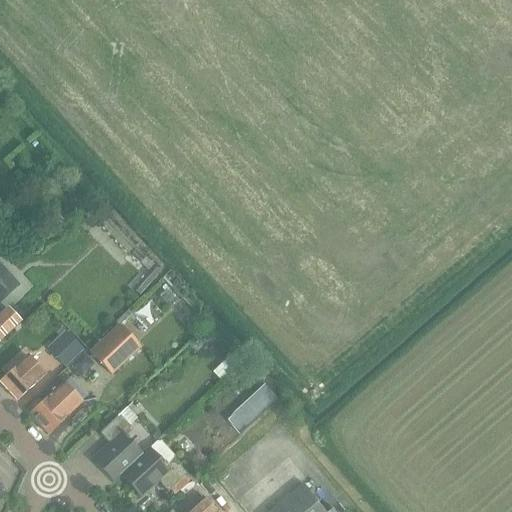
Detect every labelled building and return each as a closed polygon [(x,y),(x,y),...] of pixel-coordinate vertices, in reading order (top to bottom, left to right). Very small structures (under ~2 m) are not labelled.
[(28,0),(24,3),(39,19),(59,0),(28,0)] [(75,0),(59,0),(39,19),(54,35),(83,8),(75,0)] [(83,8),(54,35),(68,50),(97,24),(83,8)] [(97,24),(68,50),(83,66),(112,40),(97,24)] [(112,40),(83,66),(98,82),(126,57),(112,40)] [(17,51),(10,57),(18,67),(25,60),(17,51)] [(126,57),(98,82),(113,97),(140,70),(126,57)] [(25,60),(18,67),(26,75),(33,68),(25,60)] [(47,84),(40,90),(48,98),(55,92),(47,84)] [(55,92),(48,98),(54,105),(61,99),(55,92)] [(157,92),(149,100),(156,105),(164,98),(157,92)] [(71,107),(63,114),(71,122),(78,115),(71,107)] [(239,220),(220,237),(228,246),(235,239),(252,257),(287,225),(269,207),(246,228),(239,220)] [(134,249),(104,219),(99,225),(128,254),(134,249)] [(287,225),(252,257),(270,276),(263,282),(274,291),(291,274),(282,264),(304,243),(287,225)] [(130,256),(140,264),(144,259),(135,251),(130,256)] [(153,267),(133,290),(139,296),(160,272),(153,267)] [(0,301),(16,286),(0,268),(0,301)] [(299,284),(282,302),(291,312),(297,306),(313,324),(348,291),(329,272),(308,293),(299,284)] [(348,291),(313,324),(332,342),(325,348),(335,358),(353,341),(344,332),(364,312),(348,291)] [(0,338),(18,321),(8,310),(0,317),(0,338)] [(90,353),(111,375),(140,348),(120,326),(90,353)] [(46,349),(65,368),(84,350),(65,331),(46,349)] [(234,353),(223,363),(231,371),(242,361),(234,353)] [(0,384),(16,401),(44,376),(25,356),(18,363),(15,360),(5,370),(8,372),(0,379),(0,384)] [(419,364),(390,393),(406,409),(435,380),(419,364)] [(435,380),(406,409),(420,425),(450,397),(435,380)] [(82,402),(63,382),(28,414),(47,435),(82,402)] [(266,385),(240,409),(253,422),(278,399),(266,385)] [(450,397),(420,425),(435,441),(465,414),(450,397)] [(92,460),(113,482),(113,483),(120,476),(142,455),(128,441),(130,439),(127,436),(132,430),(129,427),(136,419),(126,408),(119,416),(100,434),(109,444),(92,460)] [(465,414),(435,441),(449,458),(480,430),(465,414)] [(372,430),(364,438),(370,443),(378,436),(372,430)] [(480,430),(449,458),(465,475),(495,446),(480,430)] [(378,436),(370,443),(375,449),(383,442),(378,436)] [(148,450),(142,455),(120,476),(140,498),(157,482),(167,493),(170,491),(175,496),(189,482),(184,477),(186,475),(173,460),(173,456),(160,442),(155,442),(148,450)] [(495,446),(465,475),(478,489),(508,461),(495,446)] [(511,465),(508,461),(478,489),(494,506),(511,489),(511,465)] [(396,462),(391,468),(399,477),(405,471),(396,462)] [(405,471),(399,477),(407,484),(413,479),(405,471)] [(336,511),(335,510),(331,511),(326,511),(305,486),(273,511),(336,511)] [(426,494),(421,500),(428,507),(434,502),(426,494)] [(215,511),(203,499),(188,511),(215,511)] [(434,502),(428,507),(433,511),(438,511),(441,509),(434,502)]
